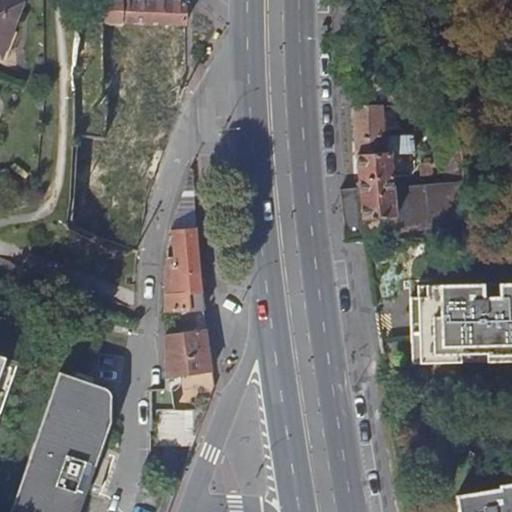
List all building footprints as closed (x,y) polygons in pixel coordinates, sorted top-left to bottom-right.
[(0,0),(0,57),(4,59),(23,5),(8,0),(0,0)] [(185,0),(82,0),(83,22),(103,22),(170,24),(183,24),(185,24),(185,0)] [(410,63),(365,63),(366,102),(410,101),(410,63)] [(383,135),(382,106),(356,104),(357,129),(359,180),(360,187),(363,239),(374,239),(452,240),(467,241),(457,109),(401,106),(401,119),(438,121),(441,165),(421,165),(422,177),(442,178),(443,186),(394,188),(393,177),(410,176),(415,171),(414,161),(407,162),(407,168),(392,169),(392,152),(413,152),(411,136),(383,135)] [(93,153),(94,181),(150,179),(149,152),(93,153)] [(345,240),(363,239),(360,187),(341,188),(345,240)] [(77,191),(70,233),(141,244),(149,191),(124,188),(122,198),(77,191)] [(173,259),(166,259),(165,270),(162,313),(202,311),(202,304),(178,305),(177,294),(201,292),(196,228),(171,232),(173,259)] [(426,298),(410,299),(412,354),(432,353),(432,362),(460,361),(459,352),(487,351),(487,353),(511,352),(511,282),(498,283),(499,296),(482,297),(481,284),(426,286),(426,298)] [(498,283),(481,284),(482,297),(499,296),(498,283)] [(409,287),(410,299),(426,298),(426,286),(409,287)] [(205,330),(163,337),(164,376),(210,369),(205,330)] [(487,351),(459,352),(460,361),(511,358),(511,352),(487,353),(487,351)] [(432,353),(412,354),(412,363),(432,362),(432,353)] [(0,420),(20,364),(0,357),(0,420)] [(102,389),(59,373),(9,511),(73,511),(80,493),(75,491),(84,464),(94,468),(110,423),(109,397),(109,396),(109,395),(108,395),(108,394),(108,393),(107,392),(106,391),(105,390),(104,390),(103,389),(102,389)] [(158,409),(160,444),(195,443),(194,407),(158,409)] [(511,511),(511,484),(499,487),(500,490),(456,497),(458,511),(511,511)]
